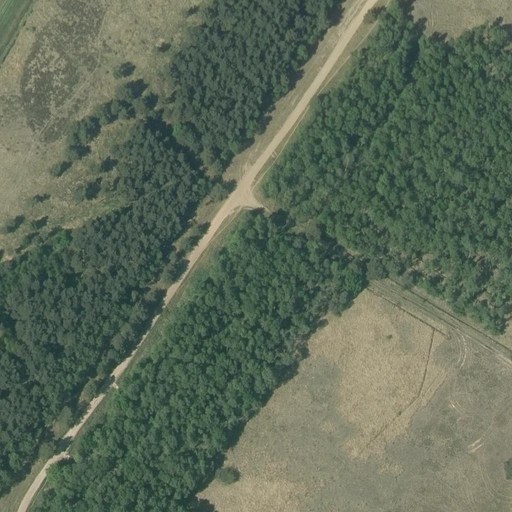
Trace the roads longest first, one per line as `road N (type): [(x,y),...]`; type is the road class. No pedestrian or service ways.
road 1 (track): [(21,511),(371,0)]
road 2 (track): [(511,356),(235,194)]
